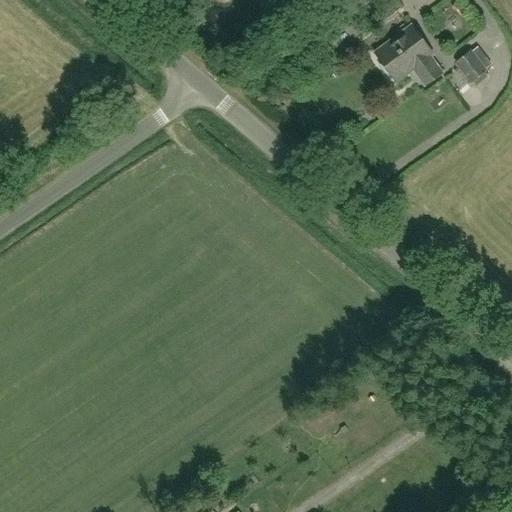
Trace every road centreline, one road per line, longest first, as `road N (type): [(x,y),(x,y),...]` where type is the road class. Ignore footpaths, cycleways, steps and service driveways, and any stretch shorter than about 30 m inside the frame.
road 1 (unclassified): [(511,352),(201,85)]
road 2 (unclassified): [(0,229),(201,85)]
road 3 (unclassified): [(201,85),(101,0)]
